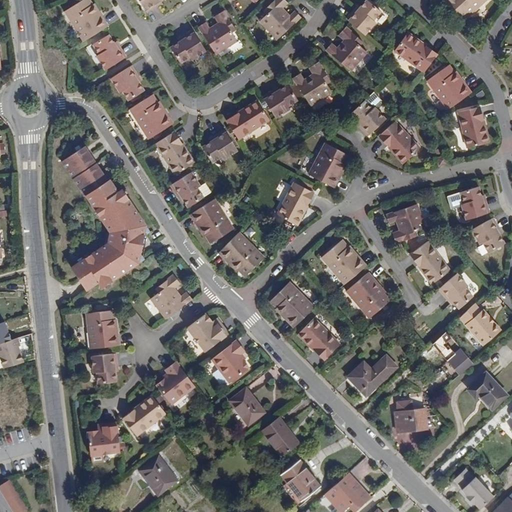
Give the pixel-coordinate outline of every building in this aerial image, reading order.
[(84,0),(66,11),(85,42),(110,26),(103,16),(101,18),(98,13),(100,12),(96,5),(94,6),(90,0),(84,0)] [(159,0),(143,0),(149,9),(161,2),(159,0)] [(283,6),(285,4),(289,0),(274,0),(267,7),(271,12),(264,19),(280,36),(304,14),(298,8),(293,13),(288,9),(286,10),(283,6)] [(355,9),(346,19),(365,35),(376,23),(373,21),(381,13),(367,0),(361,7),(358,11),(355,9)] [(444,0),(463,19),(482,0),(444,0)] [(202,30),(220,58),(241,44),(236,36),(240,32),(229,13),(220,19),(224,25),(225,27),(222,29),(220,27),(214,32),(210,25),(202,30)] [(345,45),(343,43),(338,49),(332,44),(327,50),(351,72),(367,53),(359,47),(362,43),(346,27),(339,35),(345,41),(347,42),(345,45)] [(423,72),(436,54),(423,44),(422,46),(417,42),(418,40),(406,32),(393,50),(423,72)] [(197,34),(185,41),(187,44),(182,46),(175,51),(184,66),(194,60),(195,62),(210,54),(197,34)] [(99,57),(108,71),(128,57),(121,46),(119,48),(116,44),(110,35),(95,45),(101,55),(99,57)] [(300,72),(293,77),(310,105),(331,91),(326,82),(331,79),(319,60),(310,66),(314,72),(316,74),(313,76),(311,74),(304,78),(300,72)] [(447,108),(471,92),(464,83),(463,84),(458,79),(460,78),(455,70),(454,71),(448,63),(427,78),(447,108)] [(132,67),(111,80),(120,95),(124,94),(129,102),(144,92),(139,85),(136,81),(139,79),(132,67)] [(274,89),(263,97),(276,117),(290,108),(289,105),(297,99),(288,83),(281,88),(277,91),(274,89)] [(152,96),(130,110),(150,141),(173,126),(159,105),(158,105),(152,96)] [(376,113),(364,100),(346,116),(356,127),(358,125),(362,129),(368,136),(382,124),(374,115),(376,113)] [(226,120),(239,139),(269,119),(257,101),(243,110),(245,112),(240,115),(238,113),(226,120)] [(481,120),(483,119),(480,106),(458,110),(466,146),(488,142),(485,125),(482,126),(481,120)] [(420,148),(395,120),(378,135),(390,148),(391,146),(396,151),(395,153),(404,163),(420,148)] [(211,161),(213,163),(222,157),(224,160),(239,151),(225,130),(214,137),(216,140),(211,143),(204,148),(211,161)] [(168,137),(149,149),(168,181),(187,169),(180,157),(178,158),(174,153),(176,151),(168,137)] [(85,142),(62,156),(83,191),(85,190),(108,228),(102,248),(64,271),(78,296),(91,288),(94,292),(144,262),(140,255),(143,241),(150,237),(120,187),(116,189),(108,177),(106,178),(85,142)] [(339,171),(341,171),(344,163),(343,163),(347,154),(324,142),(307,173),(333,187),(339,175),(337,174),(339,171)] [(439,166),(447,164),(446,155),(437,157),(439,166)] [(188,175),(167,188),(175,199),(177,197),(181,202),(185,210),(201,201),(195,191),(197,189),(188,175)] [(304,206),(306,206),(314,192),(294,181),(276,213),(296,224),(303,211),(301,211),(304,206)] [(482,199),(481,195),(479,186),(462,189),(464,200),(461,201),(465,217),(489,212),(485,198),(482,199)] [(212,201),(188,217),(194,227),(196,225),(199,230),(197,232),(201,238),(203,237),(209,245),(231,231),(212,201)] [(396,242),(417,235),(416,229),(424,225),(417,203),(386,213),(389,221),(396,219),(398,226),(401,226),(402,229),(399,230),(392,232),(396,242)] [(499,229),(492,217),(472,229),(480,244),(483,242),(488,252),(504,243),(499,235),(497,230),(499,229)] [(264,257),(239,233),(219,253),(227,261),(229,259),(232,263),(231,265),(237,271),(239,270),(246,276),(264,257)] [(349,248),(350,247),(345,240),(343,240),(338,233),(317,251),(340,278),(361,260),(353,250),(352,251),(349,248)] [(424,271),(422,273),(429,285),(449,272),(429,241),(410,254),(418,267),(420,266),(424,271)] [(372,275),(364,266),(343,285),(366,312),(386,294),(380,286),(375,280),(374,281),(370,277),(372,275)] [(456,272),(439,289),(446,298),(449,296),(452,300),(458,307),(472,296),(465,286),(466,285),(456,272)] [(162,320),(187,300),(182,293),(176,298),(172,292),(170,293),(168,290),(170,289),(175,285),(169,276),(152,290),(155,295),(147,301),(162,320)] [(291,328),(311,309),(285,284),(265,303),(274,313),(275,311),(279,315),(278,317),(283,322),(284,321),(291,328)] [(475,304),(460,318),(484,345),(502,329),(495,321),(493,322),(489,318),(490,317),(483,309),(481,310),(475,304)] [(86,311),(90,348),(118,344),(117,332),(114,332),(114,327),(116,327),(116,319),(114,318),(113,309),(86,311)] [(212,320),(207,313),(187,327),(204,351),(229,333),(220,321),(218,323),(214,318),(212,320)] [(313,349),(310,350),(319,361),(338,347),(315,318),(297,332),(307,345),(309,344),(313,349)] [(18,337),(0,342),(0,354),(4,367),(24,361),(18,337)] [(244,350),(236,339),(210,358),(227,381),(247,367),(242,359),(243,359),(239,354),(241,352),(244,350)] [(458,371),(471,359),(464,351),(450,362),(458,371)] [(114,366),(116,366),(115,352),(91,354),(93,372),(95,371),(97,383),(115,380),(114,371),(114,366)] [(365,360),(348,374),(366,394),(397,366),(386,355),(372,368),(365,360)] [(476,364),(471,359),(458,371),(462,376),(476,364)] [(169,404),(194,386),(187,376),(176,361),(164,369),(166,373),(161,376),(163,379),(156,384),(169,404)] [(487,374),(470,390),(477,397),(480,394),(494,408),(507,395),(487,374)] [(246,388),(229,401),(247,425),(264,413),(246,388)] [(134,434),(164,412),(151,394),(137,404),(139,406),(134,409),(133,407),(121,415),(134,434)] [(427,423),(426,411),(425,408),(414,410),(413,400),(399,402),(399,412),(396,412),(399,431),(428,428),(427,423)] [(437,422),(436,410),(426,411),(427,423),(437,422)] [(88,450),(119,447),(115,416),(100,417),(100,421),(95,421),(95,424),(86,426),(88,450)] [(278,418),(262,431),(281,456),(298,443),(278,418)] [(298,461),(294,454),(276,468),(281,474),(298,461)] [(157,455),(137,470),(157,496),(177,480),(157,455)] [(319,487),(298,461),(281,474),(287,483),(283,486),(293,501),(288,504),(294,511),(303,504),(301,500),(319,487)] [(478,507),(483,511),(497,498),(480,479),(478,481),(469,472),(458,483),(466,492),(465,492),(470,499),(469,500),(477,508),(478,507)] [(353,482),(347,475),(342,479),(348,486),(353,482)] [(9,478),(0,483),(0,489),(1,491),(13,485),(9,478)] [(348,486),(342,479),(323,496),(335,509),(342,502),(348,507),(363,494),(353,482),(348,486)] [(13,485),(1,491),(5,498),(17,491),(13,485)] [(278,490),(288,504),(293,501),(283,486),(278,490)] [(17,491),(5,498),(9,504),(20,497),(17,491)] [(511,511),(511,495),(495,511),(511,511)] [(20,497),(9,504),(12,510),(24,503),(20,497)] [(24,503),(12,510),(13,511),(22,511),(28,509),(24,503)]
